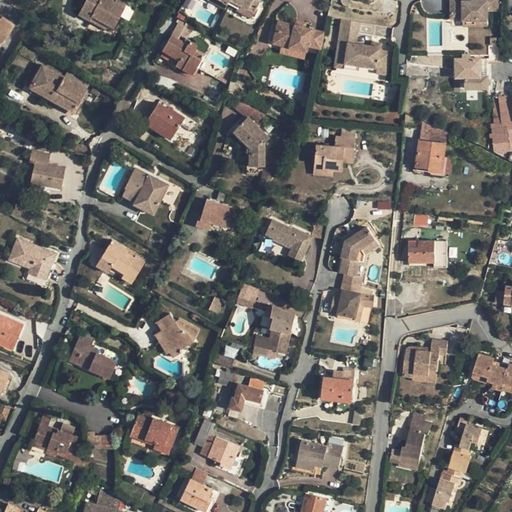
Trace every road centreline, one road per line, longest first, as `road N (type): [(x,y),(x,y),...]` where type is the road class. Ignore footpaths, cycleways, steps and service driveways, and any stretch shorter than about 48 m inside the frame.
road 1 (residential): [(370,511),(393,328),(475,313),(511,345)]
road 2 (residential): [(259,511),(312,333),(336,212)]
road 3 (residential): [(29,388),(69,300),(96,159),(110,130)]
road 4 (unknown): [(393,328),(408,149)]
road 5 (residential): [(110,130),(202,179),(228,114)]
